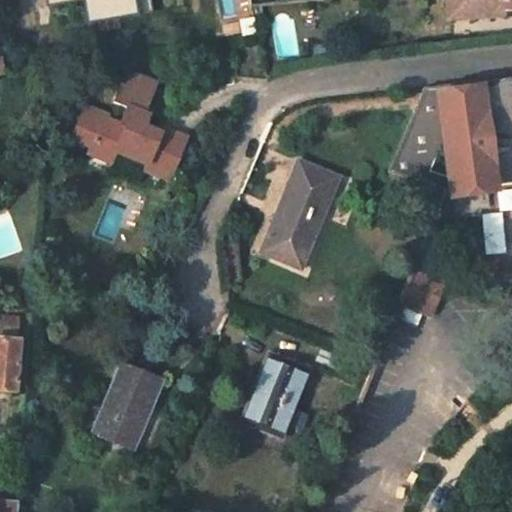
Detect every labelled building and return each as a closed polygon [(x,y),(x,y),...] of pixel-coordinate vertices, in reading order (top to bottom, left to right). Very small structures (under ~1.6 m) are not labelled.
[(44,0),(45,5),(74,0),(76,0),(81,23),(147,12),(144,0),(44,0)] [(469,18),(466,0),(445,0),(448,19),(469,18)] [(511,13),(511,0),(466,0),(469,18),(503,16),(504,13),(511,13)] [(116,150),(144,162),(141,168),(167,178),(183,138),(158,127),(156,132),(141,126),(146,114),(141,112),(153,83),(135,75),(130,78),(125,89),(122,87),(115,103),(130,110),(123,126),(108,119),(110,116),(87,106),(73,138),(91,146),(88,154),(110,163),(116,150)] [(511,83),(475,87),(476,97),(485,185),(496,185),(495,190),(511,187),(511,83)] [(443,198),(486,193),(485,185),(476,97),(420,102),(389,176),(443,198)] [(302,271),(340,180),(300,164),(261,254),(302,271)] [(440,293),(435,279),(413,271),(399,306),(422,315),(433,311),(440,293)] [(0,389),(15,390),(19,341),(17,341),(18,332),(0,330),(0,389)] [(310,374),(268,356),(239,424),(280,441),(310,374)] [(122,365),(92,434),(133,452),(163,383),(122,365)] [(0,498),(0,511),(17,511),(19,499),(0,498)]
